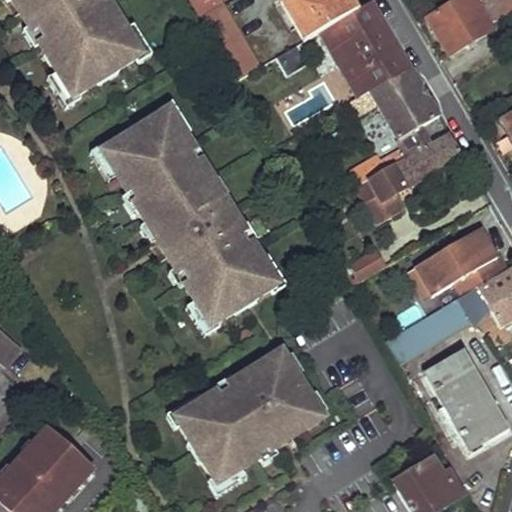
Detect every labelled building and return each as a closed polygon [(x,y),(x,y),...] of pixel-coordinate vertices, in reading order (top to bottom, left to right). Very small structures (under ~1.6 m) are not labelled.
[(10,0),(11,1),(14,8),(27,25),(32,34),(36,32),(42,41),(39,42),(46,54),(42,56),(54,75),(70,101),(76,97),(96,85),(92,80),(111,67),(115,73),(135,60),(141,56),(129,37),(113,12),(110,14),(103,3),(100,4),(98,0),(10,0)] [(189,0),(200,18),(222,5),(219,0),(189,0)] [(281,0),(279,2),(303,43),(319,34),(354,13),(346,0),(281,0)] [(511,0),(461,0),(426,21),(448,57),(493,31),(489,24),(511,10),(511,0)] [(319,34),(359,100),(412,70),(372,3),(354,13),(319,34)] [(200,18),(237,81),(260,68),(222,5),(200,18)] [(39,42),(42,41),(36,32),(32,34),(27,25),(21,29),(32,47),(39,42)] [(129,37),(141,56),(135,60),(137,64),(151,55),(136,32),(129,37)] [(111,67),(92,80),(96,85),(97,87),(116,76),(115,73),(111,67)] [(377,106),(407,157),(427,145),(418,130),(439,117),(412,70),(359,100),(350,105),(357,117),(377,106)] [(79,101),(76,97),(70,101),(54,75),(47,79),(65,109),(79,101)] [(156,110),(160,116),(166,112),(178,131),(186,126),(171,101),(156,110)] [(254,305),(277,290),(249,245),(246,247),(241,239),(246,235),(242,229),(223,198),(219,192),(213,195),(208,186),(212,184),(202,168),(198,162),(194,164),(190,157),(193,155),(178,131),(166,112),(160,116),(142,126),(147,133),(128,145),(123,138),(106,149),(100,153),(113,173),(127,196),(130,195),(136,203),(132,206),(136,213),(146,228),(151,225),(156,233),(152,236),(158,246),(161,251),(176,274),(179,279),(184,277),(189,285),(185,288),(212,331),(235,317),(231,309),(250,298),(254,305)] [(511,130),(506,120),(501,123),(511,141),(511,130)] [(123,138),(128,145),(147,133),(142,126),(141,124),(122,136),(123,138)] [(358,185),(354,188),(375,224),(401,209),(393,195),(462,156),(448,133),(427,145),(407,157),(379,173),(358,185)] [(113,173),(100,153),(106,149),(104,145),(89,154),(104,179),(113,173)] [(193,155),(190,157),(194,164),(198,162),(202,168),(206,166),(198,152),(193,155)] [(379,173),(371,159),(350,171),(358,185),(379,173)] [(283,164),(276,167),(280,174),(287,170),(283,164)] [(212,184),(208,186),(213,195),(219,192),(223,198),(226,196),(217,181),(212,184)] [(132,206),(136,203),(130,195),(127,196),(122,200),(132,215),(136,213),(132,206)] [(305,216),(311,213),(308,207),(302,210),(305,216)] [(152,236),(156,233),(151,225),(146,228),(142,230),(153,249),(158,246),(152,236)] [(241,239),(246,247),(249,245),(255,241),(246,226),(242,229),(246,235),(241,239)] [(480,230),(414,270),(430,299),(454,285),(461,297),(506,270),(499,259),(497,260),(480,230)] [(349,264),(359,281),(386,267),(377,249),(349,264)] [(482,301),(498,328),(511,320),(511,267),(506,270),(461,297),(457,299),(464,311),(482,301)] [(414,270),(406,275),(423,304),(430,299),(414,270)] [(189,285),(184,277),(179,279),(176,274),(170,278),(179,291),(185,288),(189,285)] [(250,298),(231,309),(235,317),(236,318),(255,305),(254,305),(250,298)] [(452,302),(465,324),(470,321),(464,311),(457,299),(452,302)] [(383,342),(396,365),(465,324),(452,302),(383,342)] [(0,367),(1,368),(17,350),(0,334),(0,367)] [(428,400),(451,441),(457,438),(465,452),(504,429),(460,353),(420,376),(433,397),(428,400)] [(209,484),(213,489),(232,476),(256,461),(253,457),(262,452),(264,456),(270,452),(318,422),(315,418),(304,401),(306,399),(292,377),(291,378),(280,362),(275,355),(228,384),(222,388),(225,393),(216,399),(214,396),(191,410),(171,423),(175,429),(186,446),(192,442),(204,461),(198,465),(209,484)] [(288,357),(280,362),(291,378),(292,377),(299,373),(288,357)] [(214,396),(216,399),(225,393),(222,388),(228,384),(226,379),(211,389),(214,396)] [(306,399),(304,401),(315,418),(324,412),(313,395),(306,399)] [(175,429),(171,423),(191,410),(187,403),(163,418),(171,431),(175,429)] [(0,511),(58,511),(93,475),(46,432),(0,482),(0,511)] [(204,461),(192,442),(186,446),(198,465),(204,461)] [(262,452),(253,457),(256,461),(259,466),(273,457),(270,452),(264,456),(262,452)] [(392,483),(408,511),(430,511),(453,498),(430,459),(392,483)] [(232,476),(213,489),(209,484),(206,486),(214,499),(238,485),(232,476)]
